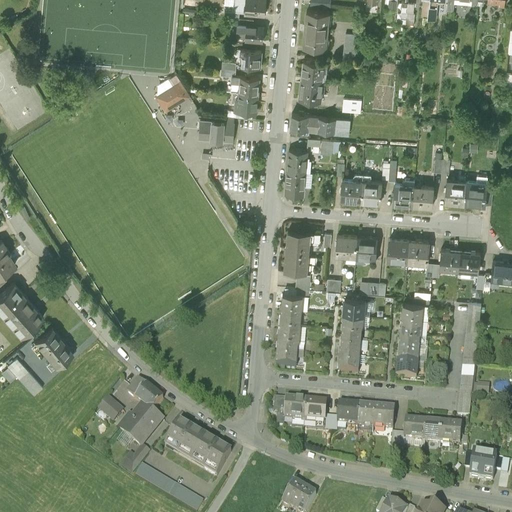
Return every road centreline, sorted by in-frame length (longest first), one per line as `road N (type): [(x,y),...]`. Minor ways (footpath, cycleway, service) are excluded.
road 1 (residential): [(243,436),(127,357),(17,222),(0,187)]
road 2 (residential): [(511,502),(330,471),(243,436)]
road 3 (residential): [(287,0),(269,209)]
road 4 (residential): [(269,209),(462,225)]
road 5 (residential): [(255,378),(440,399)]
road 6 (residential): [(269,209),(255,378)]
